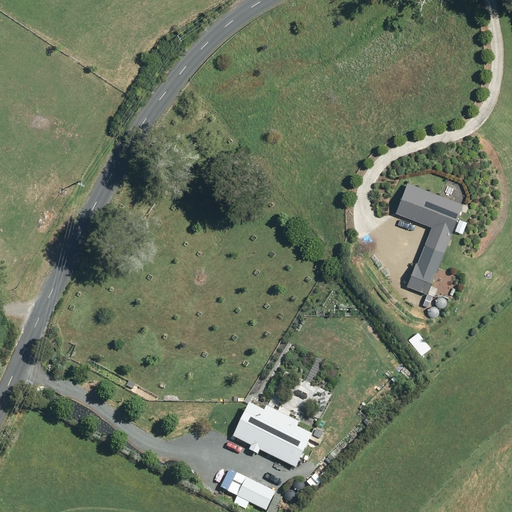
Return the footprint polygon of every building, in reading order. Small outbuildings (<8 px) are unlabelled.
[(467,203),(463,201),(468,187),(448,180),(443,194),(411,182),(399,214),(434,227),(427,246),(449,254),(467,203)] [(440,270),(417,262),(408,285),(431,294),(440,270)] [(271,407),(269,411),(254,404),(237,438),(254,446),(251,451),(261,456),(264,451),(300,469),(317,435),(300,427),(302,423),(271,407)] [(319,474),(309,482),(315,490),(325,481),(319,474)] [(278,495),(279,494),(248,478),(238,498),(266,511),(278,511),(285,498),(278,495)]
